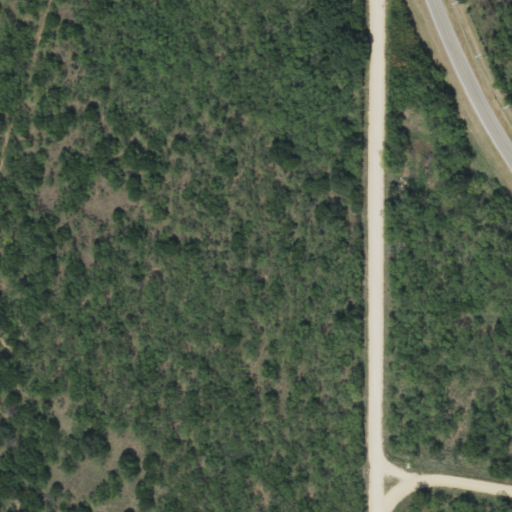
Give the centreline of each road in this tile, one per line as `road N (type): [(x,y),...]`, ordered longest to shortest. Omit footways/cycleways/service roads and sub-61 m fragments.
road 1 (residential): [(378,511),(369,402),(377,0)]
road 2 (secondary): [(511,152),(434,0)]
road 3 (residential): [(511,493),(379,481)]
